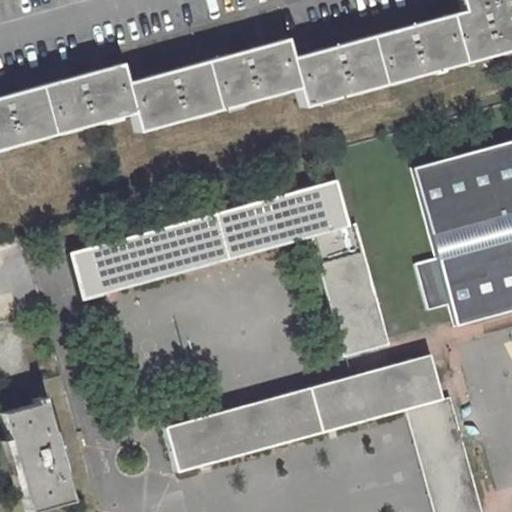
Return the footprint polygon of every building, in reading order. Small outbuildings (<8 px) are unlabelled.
[(0,149),(137,113),(142,132),(303,87),(308,105),(511,48),(511,0),(467,0),(469,5),(295,54),(290,39),(129,83),(123,62),(0,96),(0,149)] [(511,140),(411,167),(434,257),(415,263),(428,309),(447,305),(453,327),(511,311),(511,140)] [(329,182),(69,253),(83,300),(305,239),(340,358),(385,346),(352,225),(342,228),(329,182)] [(428,358),(163,427),(177,473),(405,413),(430,511),(479,511),(450,397),(440,399),(428,358)] [(44,403),(0,414),(0,417),(26,511),(66,511),(64,504),(70,502),(58,458),(64,457),(60,442),(55,444),(44,403)]
